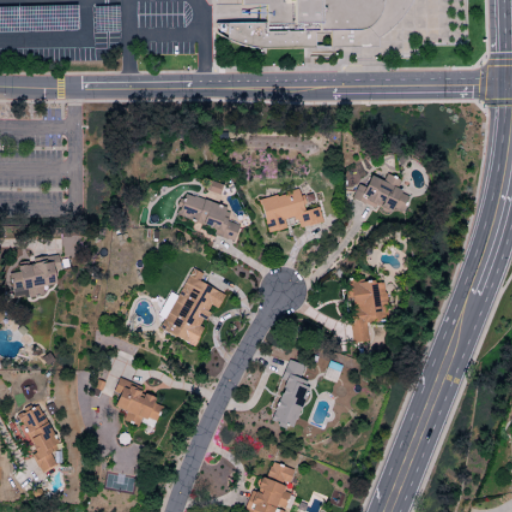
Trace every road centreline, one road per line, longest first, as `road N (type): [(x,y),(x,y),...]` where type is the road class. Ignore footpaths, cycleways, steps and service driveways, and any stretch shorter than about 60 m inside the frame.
road 1 (residential): [(0,87),(504,87)]
road 2 (primary): [(504,87),(484,223),(372,511)]
road 3 (primary): [(397,511),(511,214)]
road 4 (residential): [(173,511),(234,373),(284,295)]
